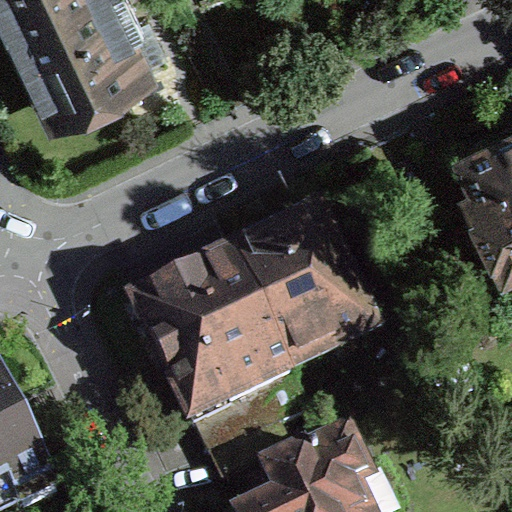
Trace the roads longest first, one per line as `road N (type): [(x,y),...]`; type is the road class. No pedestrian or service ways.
road 1 (residential): [(511,26),(22,259)]
road 2 (residential): [(22,259),(147,511)]
